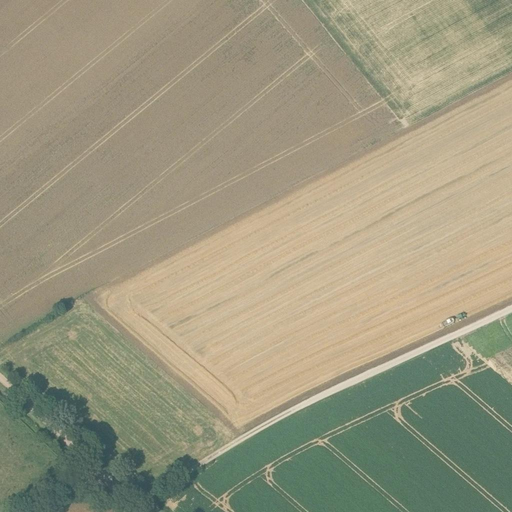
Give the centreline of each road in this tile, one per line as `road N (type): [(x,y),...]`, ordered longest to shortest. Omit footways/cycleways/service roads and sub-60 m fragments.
road 1 (track): [(139,503),(296,407),(511,307)]
road 2 (track): [(101,474),(0,379)]
